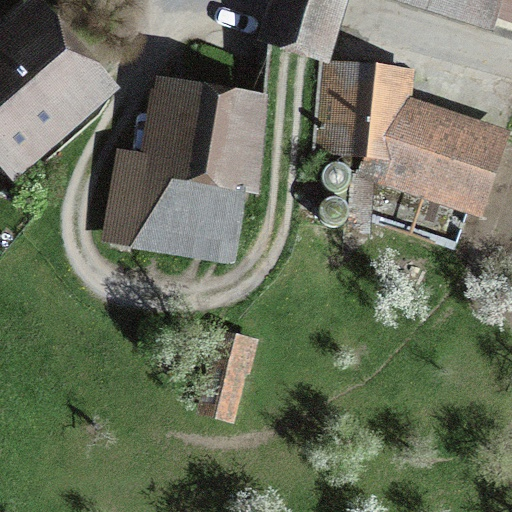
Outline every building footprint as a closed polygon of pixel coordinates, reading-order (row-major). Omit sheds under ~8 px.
[(280,0),(266,44),(271,45),(321,62),(327,63),(347,0),(280,0)] [(66,53),(38,21),(0,54),(0,142),(12,156),(93,84),(66,53)] [(376,80),(344,77),(338,152),(401,157),(405,111),(405,109),(408,83),(376,80)] [(200,109),(159,101),(149,159),(118,154),(109,206),(224,225),(242,116),(200,109)] [(462,128),(405,109),(405,111),(416,114),(412,166),(408,181),(481,206),(503,141),(462,128)] [(210,406),(239,412),(259,327),(230,321),(210,406)]
